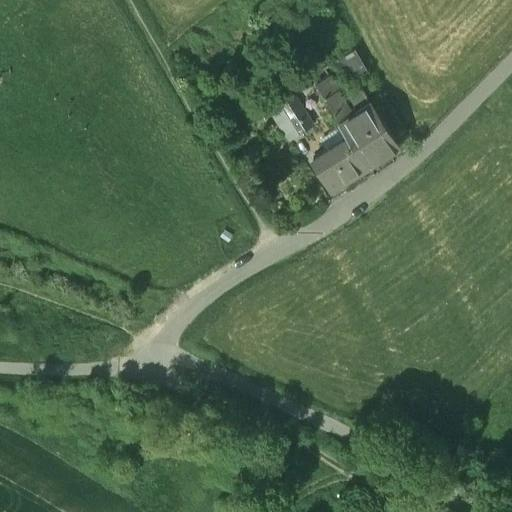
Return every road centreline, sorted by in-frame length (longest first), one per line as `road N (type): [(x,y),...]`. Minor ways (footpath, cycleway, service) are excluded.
road 1 (track): [(156,350),(163,378),(176,387),(302,444),(422,511)]
road 2 (track): [(273,254),(125,0)]
road 3 (track): [(273,254),(408,163)]
road 4 (track): [(0,370),(102,371),(156,350)]
road 5 (track): [(156,350),(185,313),(273,254)]
road 6 (residential): [(408,163),(511,67)]
